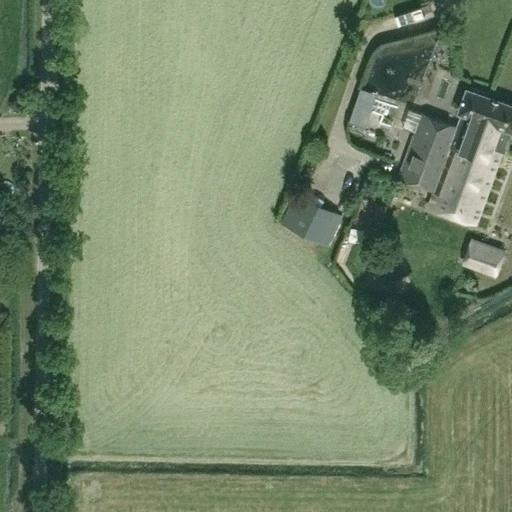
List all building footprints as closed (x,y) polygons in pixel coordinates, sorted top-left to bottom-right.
[(481,118),(489,95),(467,87),(458,110),(462,111),(457,126),(422,113),(398,177),(434,189),(434,190),(450,146),(471,153),(475,141),(478,142),(486,119),(481,118)] [(359,95),(346,130),(374,140),(383,116),(371,112),(375,101),(359,95)] [(434,190),(434,189),(428,205),(475,222),(501,149),(504,150),(511,129),(511,102),(489,95),(481,118),(486,119),(478,142),(475,141),(471,153),(450,146),(434,190)] [(295,190),(281,220),(329,244),(344,214),(295,190)] [(362,197),(355,215),(380,224),(386,206),(362,197)] [(496,273),(504,250),(477,240),(469,263),(496,273)]
